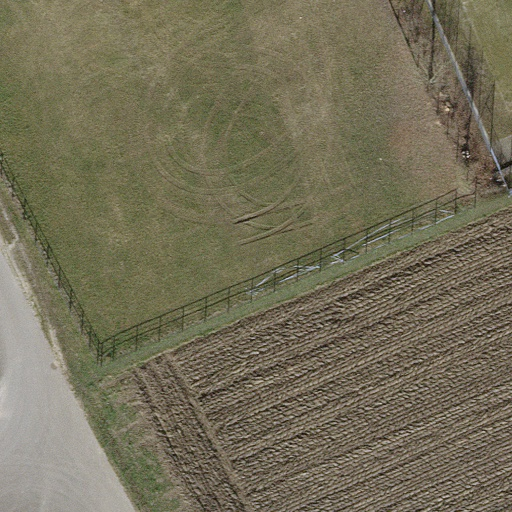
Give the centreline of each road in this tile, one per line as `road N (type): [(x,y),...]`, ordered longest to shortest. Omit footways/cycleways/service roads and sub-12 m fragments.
road 1 (track): [(122,511),(0,282)]
road 2 (track): [(0,444),(64,407),(19,511)]
